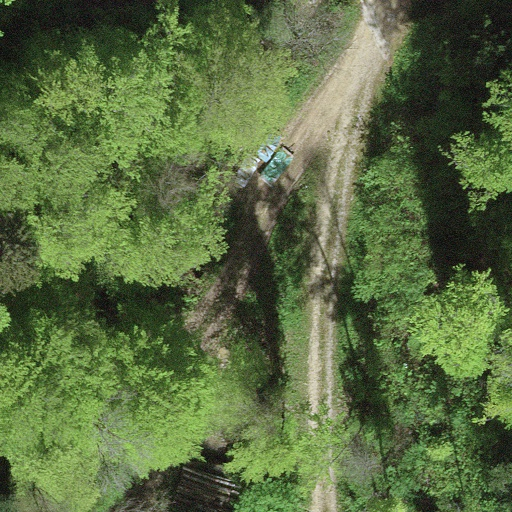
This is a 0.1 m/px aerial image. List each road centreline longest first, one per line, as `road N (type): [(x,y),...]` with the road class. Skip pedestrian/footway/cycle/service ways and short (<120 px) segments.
road 1 (track): [(321,511),(329,262),(393,0)]
road 2 (track): [(376,70),(305,135),(233,263),(169,396),(129,511)]
